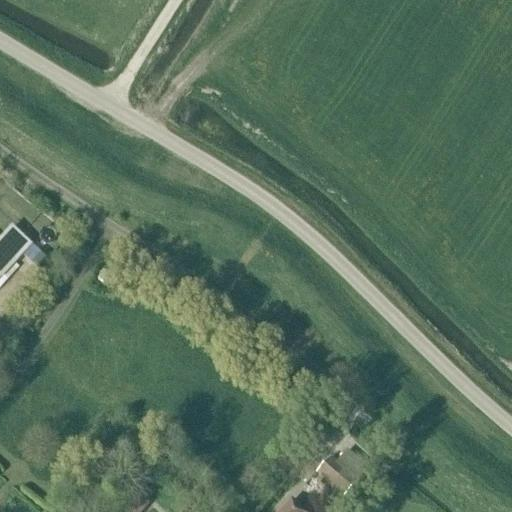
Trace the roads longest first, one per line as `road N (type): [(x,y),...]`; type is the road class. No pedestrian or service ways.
road 1 (unclassified): [(511,430),(304,233),(0,41)]
road 2 (track): [(109,107),(177,0)]
